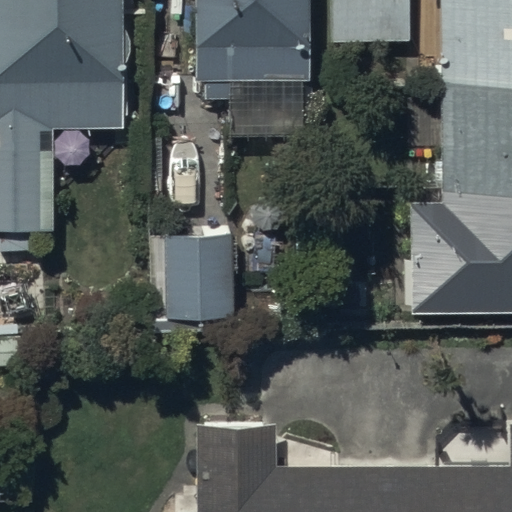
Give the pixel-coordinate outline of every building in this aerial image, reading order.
[(122,0),(0,0),(0,234),(55,233),(54,130),(124,129),(122,0)] [(294,0),(182,0),(183,41),(295,40),(294,0)] [(398,0),(320,0),(321,13),(399,12),(398,0)] [(511,0),(427,0),(429,170),(399,170),(400,281),(511,279),(511,0)] [(222,204),(151,206),(153,286),(222,285),(222,204)] [(272,423),(198,424),(198,511),(511,511),(511,416),(509,416),(509,466),(273,468),(272,423)]
